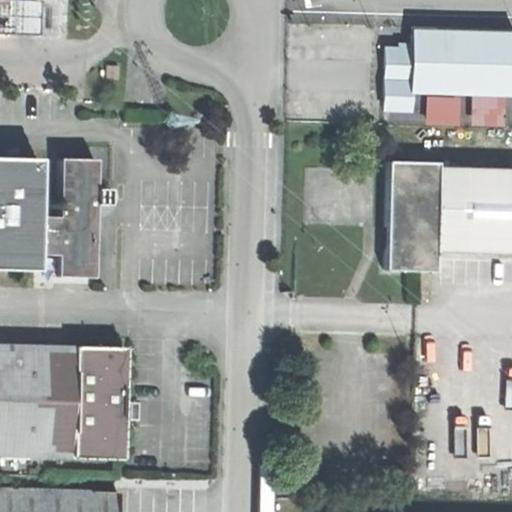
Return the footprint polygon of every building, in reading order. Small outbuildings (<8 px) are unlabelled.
[(32,3),(0,1),(0,31),(31,33),(32,3)] [(500,13),(436,12),(436,29),(499,31),(500,13)] [(511,34),(409,32),(409,51),(382,50),(382,72),(381,109),(408,111),(408,91),(510,94),(511,34)] [(0,255),(35,256),(35,240),(35,218),(39,218),(39,202),(35,202),(35,144),(0,144),(0,255)] [(55,202),(39,202),(39,218),(35,218),(35,240),(55,240),(54,262),(91,262),(92,189),(105,189),(105,183),(105,173),(92,173),(92,144),(55,144),(55,202)] [(511,167),(442,165),(443,159),(392,158),(390,202),(389,258),(388,269),(406,269),(439,270),(440,252),(511,253),(511,167)] [(123,340),(0,337),(0,450),(120,452),(121,411),(121,393),(123,340)] [(133,393),(121,393),(121,411),(135,410),(139,406),(139,402),(139,398),(133,393)] [(0,511),(118,511),(119,492),(0,488),(0,511)] [(511,511),(511,504),(413,502),(412,511),(511,511)]
